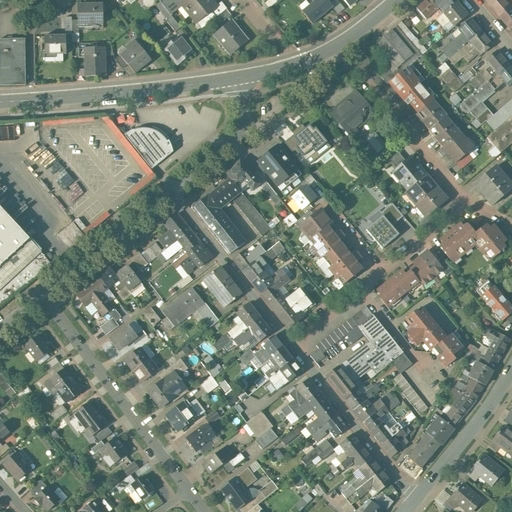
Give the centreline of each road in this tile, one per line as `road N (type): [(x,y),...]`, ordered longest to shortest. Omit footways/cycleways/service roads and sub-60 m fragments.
road 1 (residential): [(42,295),(188,492)]
road 2 (tertiary): [(0,101),(241,77)]
road 3 (residential): [(339,46),(465,200)]
road 4 (residential): [(291,347),(415,499)]
road 5 (residential): [(291,347),(171,193)]
road 6 (residential): [(42,295),(171,193)]
road 7 (residential): [(511,370),(415,499)]
road 8 (residential): [(171,193),(240,130),(241,77)]
